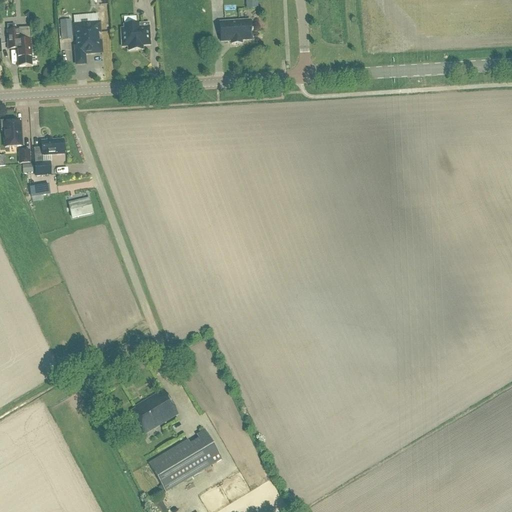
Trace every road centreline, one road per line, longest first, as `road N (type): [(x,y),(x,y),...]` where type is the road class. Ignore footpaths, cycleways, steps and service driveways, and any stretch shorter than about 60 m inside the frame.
road 1 (tertiary): [(0,97),(302,77)]
road 2 (tertiary): [(302,77),(511,64)]
